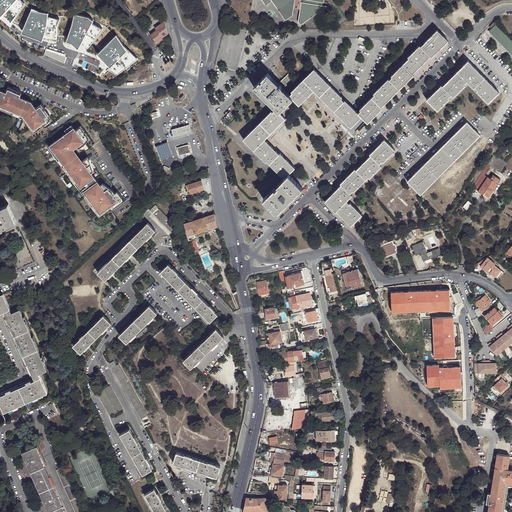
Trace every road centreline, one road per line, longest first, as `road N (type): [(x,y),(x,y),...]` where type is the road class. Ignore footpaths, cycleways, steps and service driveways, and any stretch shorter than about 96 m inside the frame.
road 1 (unclassified): [(205,114),(225,107),(298,37),(419,33),(437,21)]
road 2 (residential): [(339,511),(347,415),(312,256)]
road 3 (tertiary): [(235,511),(257,387),(240,273)]
road 4 (residential): [(310,194),(466,40)]
road 5 (tertiary): [(175,74),(138,92),(112,92),(28,57),(0,35)]
road 6 (residential): [(357,244),(382,279),(464,276),(511,303)]
